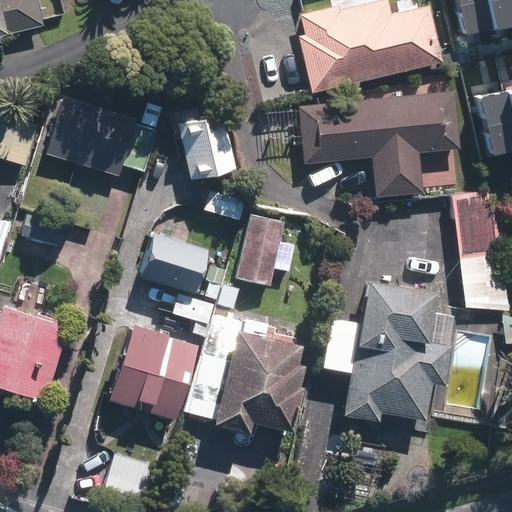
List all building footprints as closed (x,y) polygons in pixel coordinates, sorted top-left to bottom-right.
[(0,0),(0,46),(8,45),(5,34),(48,24),(42,0),(0,0)] [(395,8),(393,0),(359,0),(343,4),(341,0),(336,0),(303,8),(308,28),(308,29),(302,30),(315,86),(315,87),(387,70),(446,56),(433,0),(431,0),(395,9),(395,8)] [(485,0),(457,0),(466,36),(492,30),(485,0)] [(511,25),(511,8),(510,0),(485,0),(492,30),(511,25)] [(425,191),(421,152),(464,147),(458,89),(300,105),(306,163),(374,156),(378,195),(425,191)] [(139,166),(153,125),(152,125),(133,119),(131,118),(133,114),(59,92),(59,91),(41,149),(42,150),(111,171),(114,172),(118,161),(118,160),(139,166)] [(496,156),(511,152),(511,100),(510,94),(483,100),(496,156)] [(239,163),(226,106),(180,117),(193,174),(239,163)] [(0,154),(23,161),(23,160),(32,129),(35,121),(0,110),(0,154)] [(210,184),(205,204),(240,215),(247,194),(210,184)] [(457,258),(501,253),(502,253),(489,196),(487,189),(486,189),(450,193),(450,194),(457,258)] [(57,244),(58,241),(64,220),(25,209),(23,208),(16,231),(57,244)] [(267,298),(287,218),(253,209),(237,272),(249,275),(245,293),(267,298)] [(0,250),(10,216),(0,213),(0,250)] [(138,273),(193,290),(208,245),(153,228),(138,273)] [(441,293),(368,280),(344,414),(381,421),(381,418),(382,411),(429,419),(436,381),(436,380),(445,382),(447,382),(452,355),(454,344),(432,340),(441,293)] [(237,286),(221,282),(216,302),(231,306),(237,286)] [(209,320),(216,301),(215,300),(179,289),(173,309),(197,316),(209,320)] [(0,308),(0,379),(46,392),(65,320),(3,303),(2,303),(0,308)] [(205,334),(209,320),(197,316),(193,330),(205,334)] [(110,393),(177,413),(199,338),(133,318),(110,393)] [(213,418),(213,420),(248,429),(250,418),(251,418),(285,427),(285,426),(301,361),(296,361),(301,344),(300,344),(236,327),(228,359),(201,352),(183,410),(213,418)] [(155,462),(113,450),(100,495),(142,507),(155,462)]
